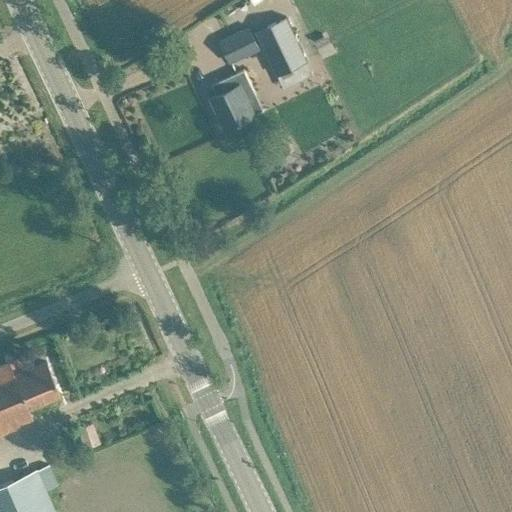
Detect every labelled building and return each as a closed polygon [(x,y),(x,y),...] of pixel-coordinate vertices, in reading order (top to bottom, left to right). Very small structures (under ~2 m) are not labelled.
[(277,20),(256,30),(277,74),(284,71),(307,60),(286,16),(277,20)] [(250,26),(220,40),(231,62),(260,48),(261,48),(251,26),(250,26)] [(244,68),(230,75),(212,83),(217,94),(212,96),(226,127),(254,113),(243,89),(252,85),(244,68)] [(0,366),(0,432),(1,432),(19,425),(17,421),(31,415),(27,406),(59,393),(47,361),(25,370),(20,358),(0,366)] [(93,422),(78,427),(85,446),(100,440),(93,422)] [(0,511),(54,511),(44,490),(57,484),(48,464),(0,486),(0,511)]
